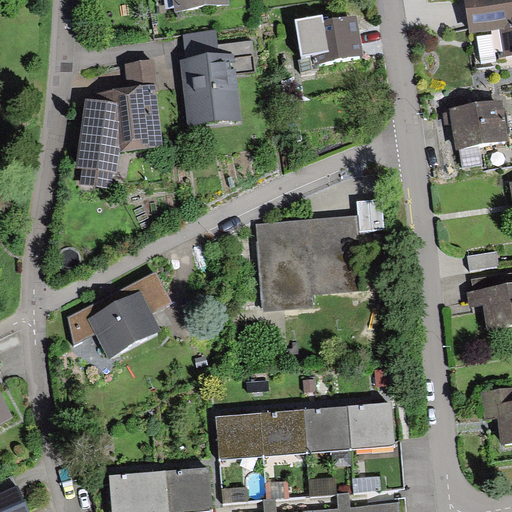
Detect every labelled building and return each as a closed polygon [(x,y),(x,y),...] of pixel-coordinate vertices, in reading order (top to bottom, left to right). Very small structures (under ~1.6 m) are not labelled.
[(172,0),(176,17),(230,8),(228,0),(172,0)] [(511,0),(463,0),(470,36),(500,32),(504,59),(511,57),(511,0)] [(327,25),(325,25),(324,20),(324,19),(296,24),(302,62),(315,59),(316,68),(364,60),(357,19),(329,24),(327,25)] [(183,37),(187,63),(220,58),(219,46),(217,32),(183,37)] [(252,42),(219,46),(220,58),(234,57),(234,61),(254,59),(252,42)] [(187,63),(180,64),(189,131),(243,124),(234,61),(234,57),(220,58),(187,63)] [(125,67),(129,93),(155,89),(156,96),(159,95),(155,63),(125,67)] [(156,96),(155,89),(129,93),(98,96),(100,105),(92,104),(86,103),(76,171),(82,173),(80,188),(112,191),(114,176),(118,177),(121,156),(163,150),(156,96)] [(503,104),(449,112),(450,115),(451,120),(452,126),(456,153),(509,145),(503,104)] [(445,127),(452,126),(451,120),(450,115),(443,116),(445,127)] [(358,218),(360,234),(385,232),(381,201),(357,204),(358,218)] [(358,218),(257,225),(263,315),(314,312),(313,298),(363,294),(360,234),(358,218)] [(467,258),(470,274),(500,268),(498,253),(467,258)] [(108,300),(69,320),(75,347),(96,336),(110,362),(161,336),(152,316),(173,307),(155,275),(108,300)] [(511,287),(467,296),(469,310),(483,308),(488,334),(511,330),(511,287)] [(485,423),(499,421),(497,407),(511,405),(511,392),(482,395),(485,423)] [(0,428),(14,421),(0,394),(0,428)] [(511,405),(497,407),(499,421),(499,425),(501,449),(511,447),(511,405)] [(374,409),(347,411),(350,452),(394,449),(391,407),(374,409)] [(330,412),(303,414),(307,455),(350,452),(347,411),(330,412)] [(290,415),(261,417),(264,459),(307,455),(303,414),(290,415)] [(246,419),(216,421),(219,462),(264,459),(261,417),(246,419)] [(188,473),(166,475),(168,511),(211,511),(209,472),(188,473)] [(168,511),(166,475),(142,477),(110,479),(112,511),(168,511)] [(18,490),(0,497),(0,511),(27,511),(27,510),(18,490)] [(350,494),(337,495),(337,511),(345,510),(351,510),(350,494)] [(264,501),(264,511),(276,511),(276,501),(264,501)]
